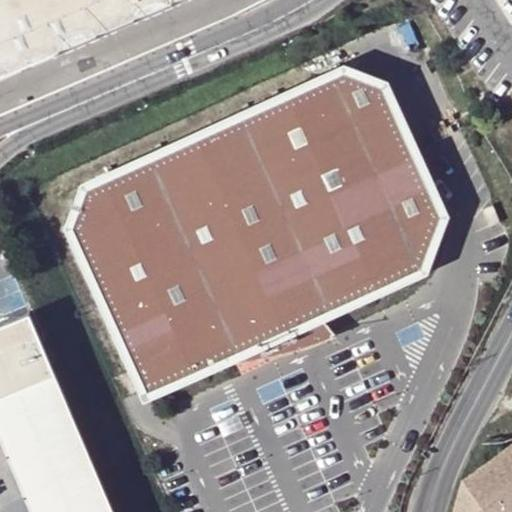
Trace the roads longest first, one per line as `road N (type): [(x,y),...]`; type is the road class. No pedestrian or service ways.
road 1 (unclassified): [(72,106),(312,0)]
road 2 (secondary): [(427,511),(511,333)]
